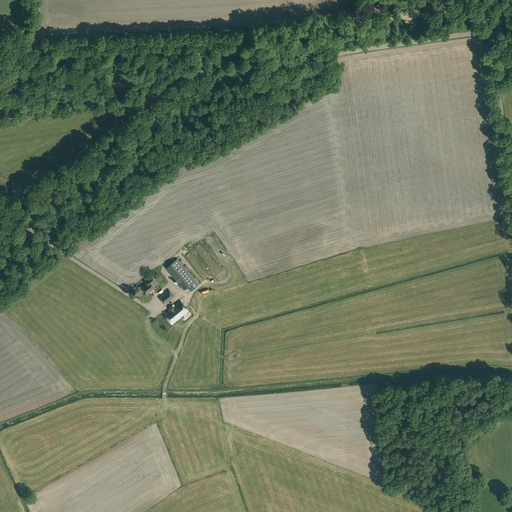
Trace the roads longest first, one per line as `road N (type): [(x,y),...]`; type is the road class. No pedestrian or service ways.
road 1 (unclassified): [(489,31),(0,101)]
road 2 (unclassified): [(511,182),(489,31)]
